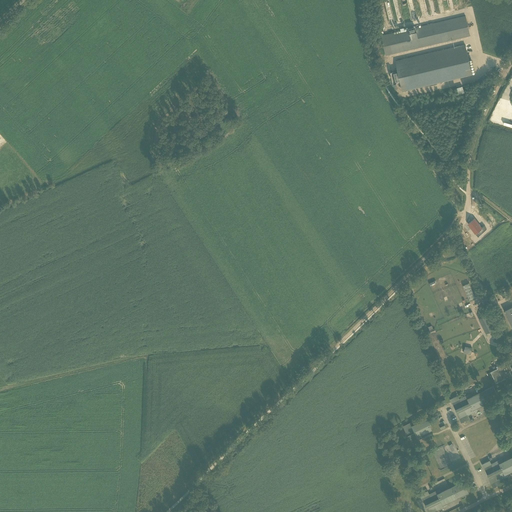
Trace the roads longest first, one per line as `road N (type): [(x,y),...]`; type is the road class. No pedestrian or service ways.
road 1 (unclassified): [(328,357),(169,511)]
road 2 (track): [(328,357),(460,226),(468,198)]
road 3 (track): [(140,357),(0,388)]
road 4 (track): [(511,66),(475,141),(469,190)]
